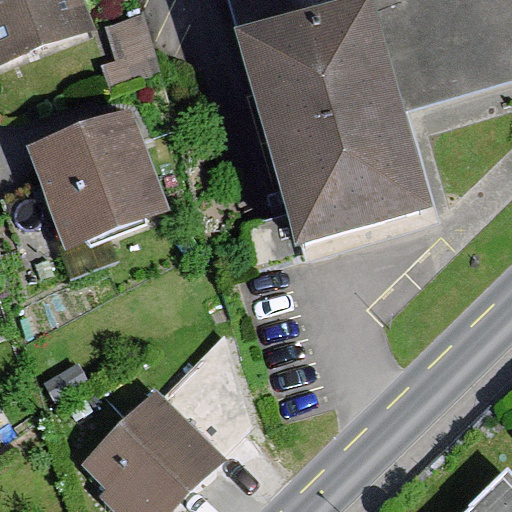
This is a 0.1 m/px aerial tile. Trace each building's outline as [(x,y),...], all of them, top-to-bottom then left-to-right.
[(106,0),(0,0),(0,146),(3,156),(23,150),(135,110),(142,109),(130,73),(154,65),(140,20),(116,28),(106,0)] [(511,0),(207,0),(222,52),(248,47),(377,19),(408,132),(511,97),(511,0)] [(408,132),(377,19),(248,47),(308,268),(435,233),(408,132)] [(173,214),(135,110),(23,150),(62,255),(173,214)] [(159,393),(82,469),(124,511),(183,511),(231,466),(159,393)] [(511,511),(511,478),(510,476),(468,511),(511,511)]
